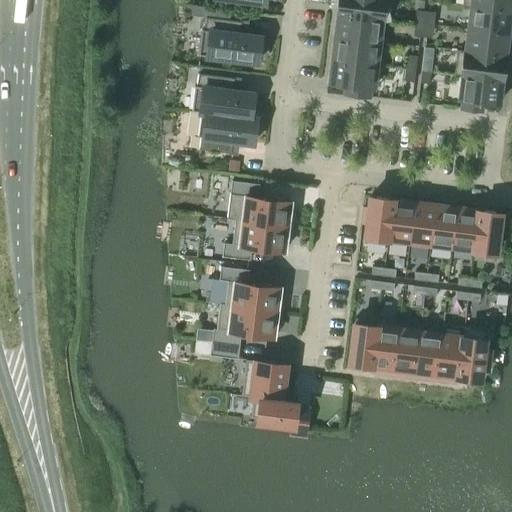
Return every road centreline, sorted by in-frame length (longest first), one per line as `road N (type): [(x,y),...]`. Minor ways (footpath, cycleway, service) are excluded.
road 1 (secondary): [(25,385),(20,134),(28,0)]
road 2 (residential): [(287,99),(495,128),(487,191)]
road 3 (residential): [(326,169),(303,361)]
road 4 (residential): [(487,191),(326,169)]
road 5 (secondary): [(25,385),(53,511)]
road 6 (unknown): [(446,0),(428,119)]
